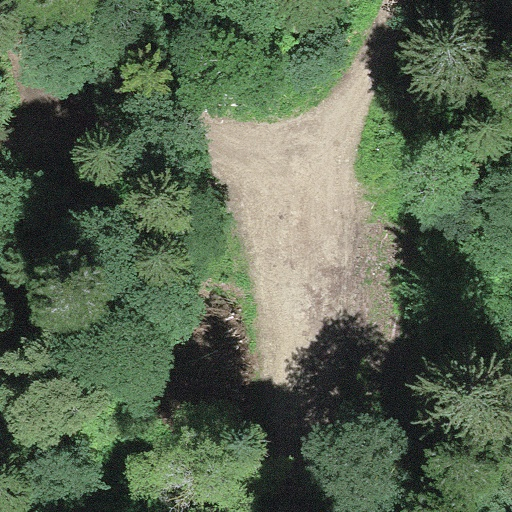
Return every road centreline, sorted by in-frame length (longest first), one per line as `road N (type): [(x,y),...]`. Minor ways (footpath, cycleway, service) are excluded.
road 1 (track): [(31,138),(99,113),(299,148)]
road 2 (track): [(303,351),(307,222),(299,148)]
road 3 (track): [(299,148),(359,93),(396,0)]
